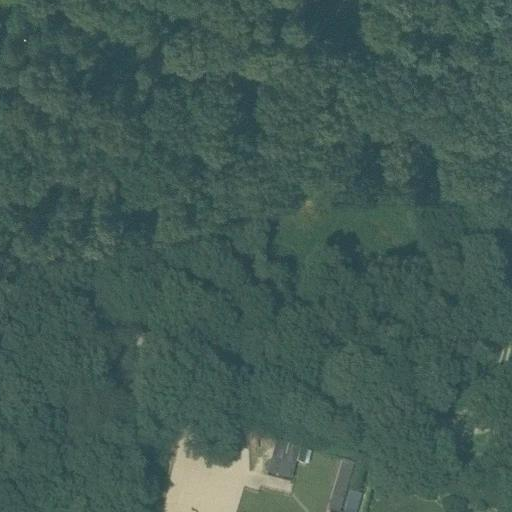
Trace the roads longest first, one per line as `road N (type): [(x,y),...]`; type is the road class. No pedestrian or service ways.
road 1 (track): [(511,482),(189,374)]
road 2 (track): [(189,374),(0,309)]
road 3 (track): [(511,303),(485,476)]
